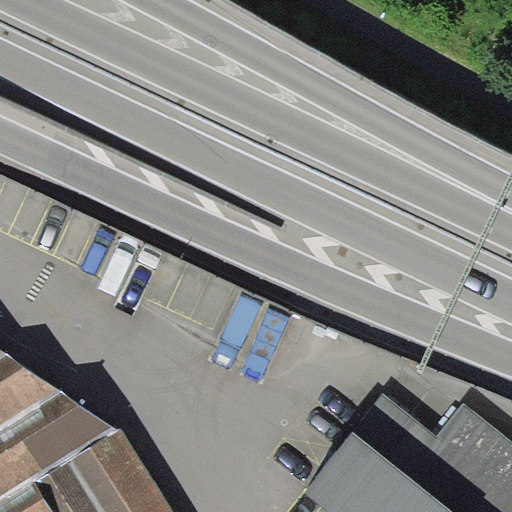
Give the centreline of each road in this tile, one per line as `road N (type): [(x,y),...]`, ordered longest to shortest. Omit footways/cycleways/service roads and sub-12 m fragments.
road 1 (motorway): [(0,56),(511,300)]
road 2 (motorway): [(0,134),(511,358)]
road 3 (motorway): [(511,231),(23,0)]
road 4 (motorway): [(511,217),(151,0)]
